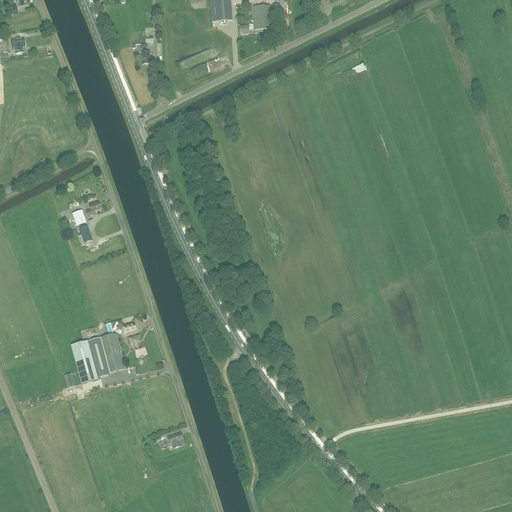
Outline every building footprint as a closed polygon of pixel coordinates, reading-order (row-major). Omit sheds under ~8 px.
[(210,0),(212,23),(232,22),(230,0),(210,0)] [(254,31),(272,30),(271,6),(253,7),(254,25),(244,25),(244,27),(240,27),(241,35),(249,35),(249,31),(254,30),(254,31)] [(8,41),(5,42),(4,37),(0,37),(0,53),(2,54),(2,58),(5,58),(5,53),(10,53),(8,41)] [(22,47),(25,47),(24,40),(12,41),(13,50),(16,50),(16,54),(23,53),(22,47)] [(148,45),(147,45),(141,45),(142,53),(142,65),(150,65),(150,52),(147,52),(146,49),(148,48),(148,45)] [(93,212),(101,210),(99,203),(89,206),(91,210),(86,212),(88,218),(96,216),(96,215),(95,216),(93,212)] [(77,228),(86,225),(82,212),(73,215),(77,228)] [(84,243),(92,241),(87,226),(79,229),(84,243)] [(136,330),(135,324),(126,327),(120,324),(117,328),(123,332),(124,334),(136,330)] [(110,376),(110,374),(125,370),(116,334),(88,342),(98,379),(110,376)] [(131,344),(133,344),(137,357),(146,354),(143,343),(141,344),(139,336),(130,338),(131,344)] [(82,385),(98,380),(88,342),(71,346),(82,385)] [(76,386),(73,374),(64,376),(67,388),(76,386)] [(179,441),(184,440),(181,433),(168,438),(170,445),(172,444),(174,449),(181,447),(179,441)]
